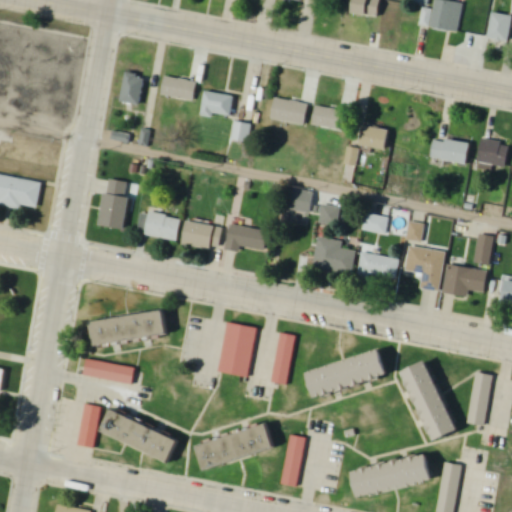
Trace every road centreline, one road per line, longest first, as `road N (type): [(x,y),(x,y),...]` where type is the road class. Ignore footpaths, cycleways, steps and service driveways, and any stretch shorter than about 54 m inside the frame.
road 1 (residential): [(511,343),(0,243)]
road 2 (residential): [(21,511),(108,12)]
road 3 (tertiary): [(511,91),(46,0)]
road 4 (residential): [(281,511),(0,456)]
